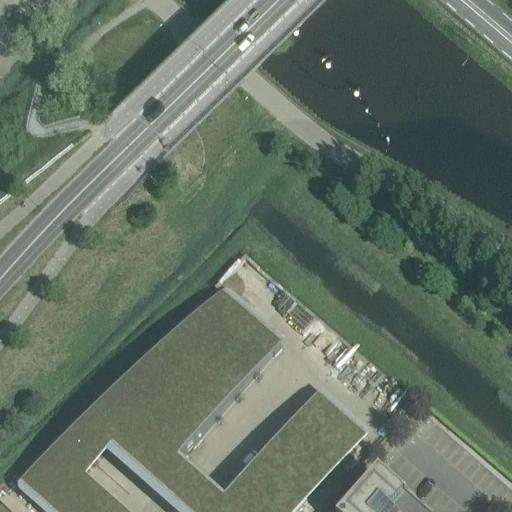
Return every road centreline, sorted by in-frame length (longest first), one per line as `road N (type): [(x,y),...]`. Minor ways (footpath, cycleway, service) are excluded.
road 1 (tertiary): [(511,272),(457,225),(291,122),(151,0)]
road 2 (secondary): [(0,277),(278,0)]
road 3 (unknown): [(245,139),(292,152),(511,337)]
